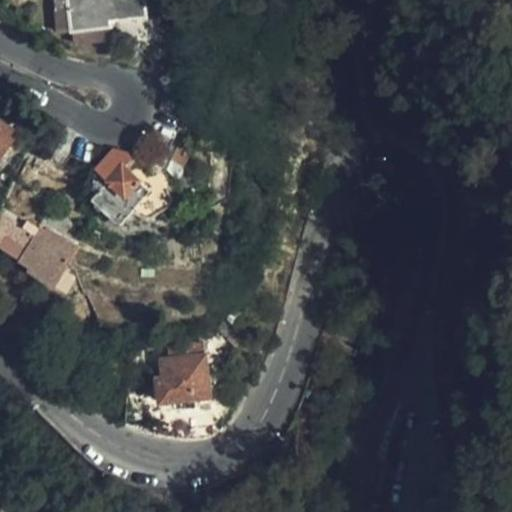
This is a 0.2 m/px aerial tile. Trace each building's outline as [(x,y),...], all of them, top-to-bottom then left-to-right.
[(149,11),(147,0),(56,0),(60,28),(75,26),(77,40),(113,36),(112,22),(116,22),(115,15),(149,11)] [(187,60),(160,74),(169,90),(195,76),(187,60)] [(0,153),(19,125),(6,115),(5,116),(0,112),(0,153)] [(193,144),(181,139),(174,158),(186,162),(193,144)] [(134,153),(130,148),(117,144),(98,163),(101,166),(97,169),(99,172),(95,178),(95,183),(99,187),(93,195),(121,220),(152,186),(127,161),(134,153)] [(69,264),(83,242),(49,222),(48,224),(41,222),(30,216),(25,221),(3,206),(0,212),(0,238),(31,263),(29,266),(56,283),(59,281),(70,288),(78,277),(74,274),(77,267),(69,264)] [(323,333),(350,344),(359,319),(331,308),(323,333)] [(249,330),(229,312),(219,323),(239,341),(249,330)] [(208,336),(169,341),(171,352),(210,347),(208,336)] [(215,391),(210,347),(171,352),(160,353),(163,370),(154,371),(158,398),(177,396),(178,404),(200,401),(199,393),(215,391)] [(453,502),(455,479),(440,477),(438,499),(427,500),(426,511),(448,511),(449,501),(453,502)]
